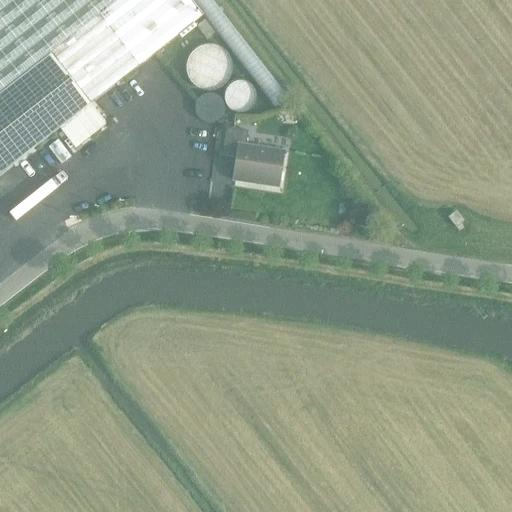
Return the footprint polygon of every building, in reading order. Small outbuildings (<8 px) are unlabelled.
[(0,175),(60,129),(91,104),(203,17),(188,0),(120,0),(0,94),(0,175)] [(0,0),(0,94),(120,0),(0,0)] [(215,34),(205,21),(197,27),(208,40),(215,34)] [(107,125),(91,104),(60,129),(76,149),(107,125)] [(236,158),(232,181),(248,183),(248,180),(278,184),(283,151),(245,146),(247,132),(226,128),(221,156),(236,158)] [(61,164),(70,157),(57,140),(48,147),(61,164)] [(456,212),(448,218),(455,228),(464,222),(456,212)]
